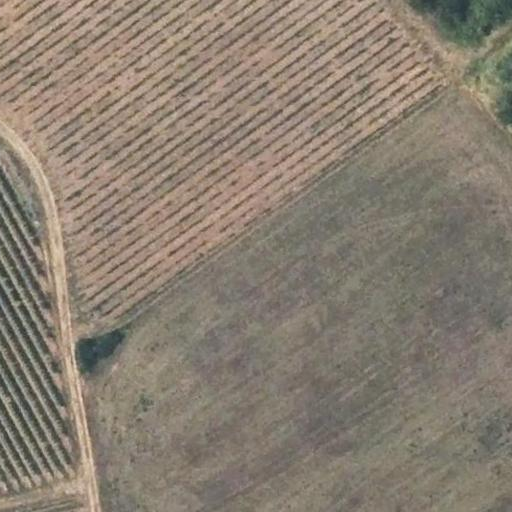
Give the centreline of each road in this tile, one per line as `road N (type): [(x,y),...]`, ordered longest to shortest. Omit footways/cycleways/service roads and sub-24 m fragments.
road 1 (track): [(64,327),(102,328),(126,318),(453,83),(511,28)]
road 2 (track): [(93,511),(52,207),(35,167),(0,125)]
